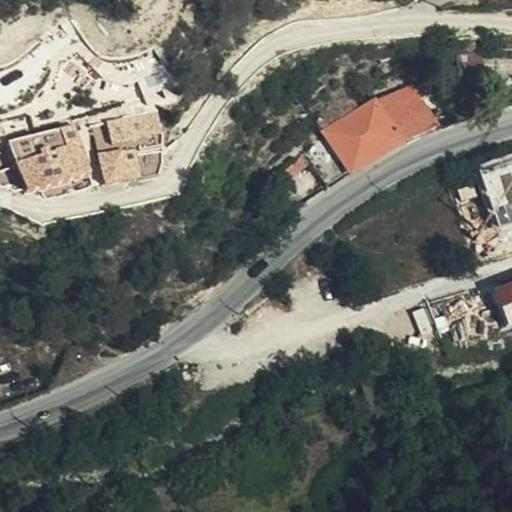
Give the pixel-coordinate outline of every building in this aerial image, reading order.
[(459,55),(464,77),(487,72),(481,50),(459,55)] [(409,54),(380,63),(384,77),(414,69),(409,54)] [(412,84),(434,119),(445,113),(424,79),(412,84)] [(347,172),(350,176),(404,144),(439,128),(434,119),(412,84),(376,100),(356,111),(348,97),(316,116),(315,117),(324,132),(308,141),(276,172),(287,182),(311,160),(319,152),(332,145),(347,172)] [(131,142),(155,137),(160,136),(155,115),(126,119),(131,142)] [(9,145),(13,162),(13,164),(18,178),(7,181),(12,198),(42,190),(32,154),(54,149),(55,152),(63,150),(57,133),(9,145)] [(32,154),(42,190),(88,177),(86,171),(78,145),(63,150),(55,152),(54,149),(32,154)] [(325,185),(347,172),(332,145),(319,152),(311,160),(325,185)] [(101,169),(125,165),(122,154),(99,157),(101,169)] [(128,182),(163,175),(163,174),(159,159),(125,165),(128,182)] [(128,182),(125,165),(101,169),(104,187),(128,184),(128,182)] [(464,195),(452,199),(470,256),(482,252),(480,245),(492,241),(488,227),(475,231),(464,195)] [(511,311),(504,286),(491,291),(502,323),(511,319),(511,311)]
